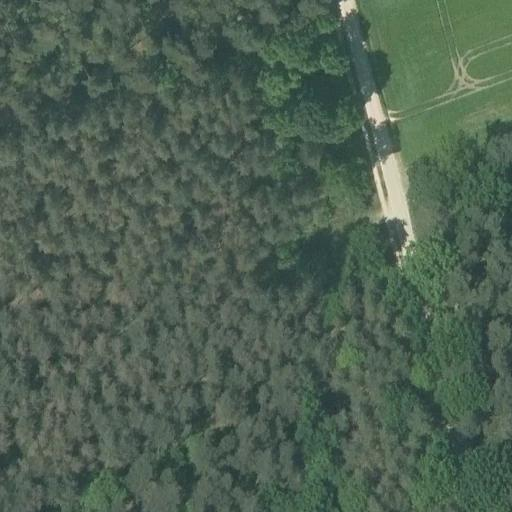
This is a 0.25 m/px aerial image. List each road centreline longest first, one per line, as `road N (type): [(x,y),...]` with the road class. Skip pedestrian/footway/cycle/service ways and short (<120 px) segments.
road 1 (track): [(342,0),(475,511)]
road 2 (track): [(0,100),(346,16)]
